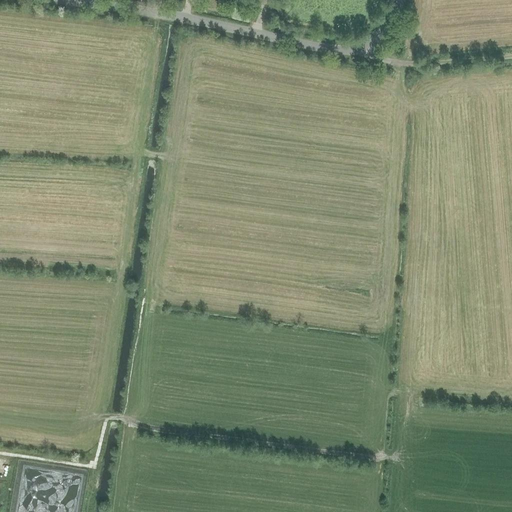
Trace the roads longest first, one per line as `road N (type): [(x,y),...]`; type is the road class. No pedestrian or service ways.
road 1 (unclassified): [(62,0),(166,13),(328,49),(370,47)]
road 2 (unclassified): [(370,47),(391,62),(413,64),(511,56)]
